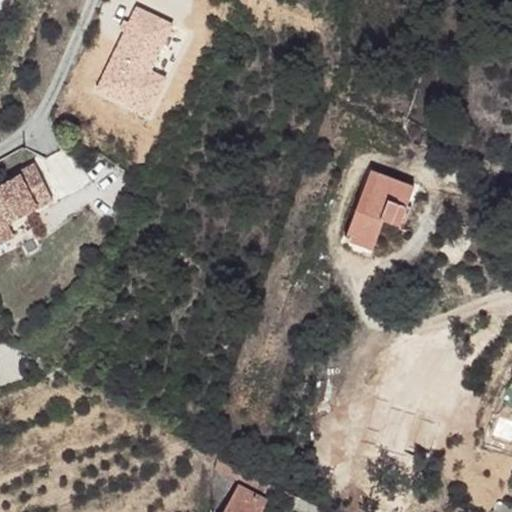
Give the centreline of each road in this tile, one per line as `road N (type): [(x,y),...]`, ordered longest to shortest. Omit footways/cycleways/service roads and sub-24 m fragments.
road 1 (unknown): [(357,166),(335,213),(335,256),(346,285),(387,320),(454,312),(511,290)]
road 2 (residential): [(0,141),(40,113),(90,0)]
